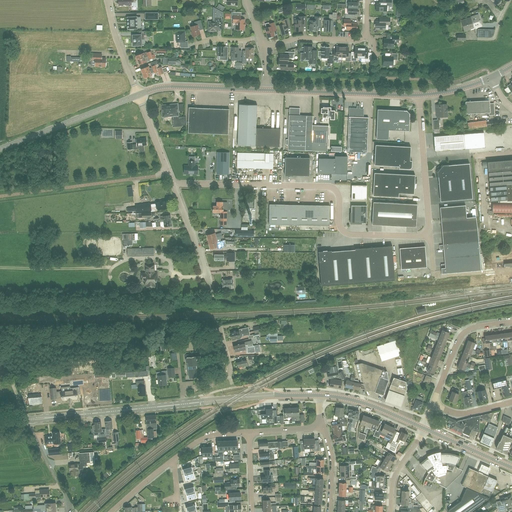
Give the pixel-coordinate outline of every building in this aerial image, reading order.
[(359,5),(359,3),(356,3),(355,0),(345,0),(346,2),(348,3),(348,8),(358,9),(358,5),(359,5)] [(383,11),(386,11),(388,11),(388,6),(391,6),(391,0),(379,0),(379,3),(376,3),(376,5),(375,5),(375,7),(375,8),(376,8),(376,11),(380,11),(380,12),(383,12),(383,11)] [(221,30),(221,23),(221,19),(222,17),(223,17),(223,13),(213,7),(213,13),(216,13),(215,18),(213,18),(213,22),(209,22),(208,31),(217,31),(217,30),(221,30)] [(359,15),(359,12),(358,12),(358,9),(348,8),(348,14),(345,14),(345,18),(355,18),(355,14),(359,15)] [(234,26),(234,30),(235,31),(239,31),(240,30),(244,30),(245,19),(241,19),(241,16),(241,12),(232,12),(232,18),(233,19),(233,22),(236,23),(236,25),(234,26)] [(471,18),(474,29),(481,26),(478,15),(471,17),(471,18)] [(137,18),(137,17),(128,17),(127,17),(127,18),(128,18),(128,29),(130,29),(130,30),(134,30),(134,29),(137,29),(138,29),(138,28),(137,28),(137,24),(141,24),(141,20),(140,20),(140,18),(137,18)] [(302,31),(302,27),(306,27),(306,23),(305,17),(299,17),(299,18),(294,18),(295,21),(295,31),(302,31)] [(321,27),(321,24),(321,17),(319,17),(315,17),(315,21),(310,20),(309,31),(313,31),(313,32),(315,32),(316,31),(317,31),(317,27),(321,27)] [(390,18),(384,18),(379,18),(379,22),(376,22),(375,30),(385,30),(385,25),(390,25),(390,18)] [(474,27),(474,29),(471,18),(468,19),(461,21),(464,32),(466,31),(470,30),(470,28),(474,27)] [(288,33),(287,30),(290,29),(289,25),(287,19),(281,21),(279,22),(280,25),(276,26),(277,31),(281,31),(282,35),(288,33)] [(194,36),(200,35),(199,30),(200,28),(203,27),(201,20),(194,22),(195,26),(191,27),(194,36)] [(332,32),(332,20),(325,20),(324,31),(332,32)] [(357,30),(357,23),(351,23),(351,20),(344,20),(344,26),(347,26),(347,30),(357,30)] [(276,31),(276,29),(274,23),(269,24),(269,23),(266,24),(265,25),(266,28),(265,28),(268,38),(274,36),(273,32),(276,31)] [(146,35),(146,32),(140,32),(140,35),(133,35),(133,36),(133,45),(133,46),(134,46),(134,47),(138,47),(138,46),(141,45),(141,46),(142,46),(145,45),(145,39),(144,39),(144,35),(146,35)] [(184,40),(184,32),(175,32),(175,35),(179,35),(179,40),(184,40)] [(399,43),(399,36),(393,36),(392,40),(384,39),(384,45),(384,46),(384,47),(394,48),(394,42),(399,43)] [(228,60),(228,50),(224,49),(224,47),(218,47),(217,56),(218,56),(218,58),(218,60),(228,60)] [(238,55),(239,48),(231,47),(231,57),(236,57),(235,61),(241,61),(241,55),(238,55)] [(316,50),(312,50),(312,47),(305,47),(304,54),(301,53),(300,61),(303,61),(305,59),(305,58),(309,58),(309,63),(316,64),(316,56),(316,50)] [(318,57),(321,57),(321,58),(328,58),(328,63),(332,63),(332,56),(329,55),(329,48),(322,47),(322,51),(318,51),(318,57)] [(342,57),(342,47),(336,47),(336,54),(333,54),(333,61),(338,61),(338,57),(342,57)] [(351,61),(351,55),(348,54),(348,47),(342,47),(342,57),(346,58),(345,61),(351,61)] [(253,58),(253,48),(246,48),(246,56),(242,56),(242,64),(246,64),(246,58),(253,58)] [(361,58),(361,48),(355,48),(355,54),(351,54),(351,55),(351,61),(357,61),(357,58),(361,58)] [(371,62),(371,55),(368,55),(368,48),(361,48),(361,58),(365,58),(365,62),(371,62)] [(137,61),(152,55),(150,52),(147,53),(146,52),(144,53),(141,54),(140,53),(136,54),(137,56),(136,56),(137,57),(135,58),(137,61)] [(294,59),(295,52),(288,52),(288,55),(280,54),(280,61),(279,60),(279,61),(289,61),(289,58),(291,59),(292,60),(294,60),(294,59)] [(106,67),(106,58),(99,58),(99,54),(91,54),(91,60),(91,61),(91,66),(95,66),(106,67)] [(152,55),(137,61),(138,64),(139,63),(139,65),(147,62),(149,61),(150,60),(153,58),(155,57),(154,54),(152,55)] [(398,60),(398,54),(392,54),(391,57),(383,57),(383,66),(387,66),(387,65),(393,65),(393,60),(398,60)] [(160,67),(158,64),(156,61),(150,63),(151,67),(152,67),(152,68),(149,69),(148,66),(141,69),(143,74),(150,71),(157,69),(160,67)] [(289,61),(279,61),(278,67),(287,67),(287,70),(293,70),(294,67),(292,67),(292,64),(287,64),(288,61),(289,61)] [(487,101),(465,102),(466,114),(489,113),(489,115),(494,115),(494,104),(494,103),(490,103),(489,101),(487,101)] [(257,105),(239,104),(238,145),(255,146),(279,147),(280,129),(256,128),(257,105)] [(162,106),(162,109),(163,117),(173,116),(174,127),(186,125),(186,117),(178,117),(177,105),(166,106),(162,106)] [(447,116),(446,105),(436,105),(436,117),(437,117),(447,116)] [(331,110),(331,107),(323,107),(323,108),(321,108),(321,113),(323,113),(322,118),(330,118),(330,120),(334,120),(335,111),(331,110)] [(228,135),(229,109),(195,108),(189,108),(188,133),(228,135)] [(299,116),(300,108),(290,108),(290,115),(289,115),(288,150),(311,151),(312,126),(312,116),(299,116)] [(362,117),(363,109),(349,108),(348,117),(347,152),(366,152),(368,117),(362,117)] [(408,131),(409,114),(406,111),(378,109),(376,139),(388,139),(389,130),(408,131)] [(498,125),(498,120),(486,122),(486,120),(467,123),(468,129),(487,127),(498,125)] [(327,151),(328,126),(312,126),(311,151),(327,151)] [(434,152),(465,149),(464,134),(433,136),(434,152)] [(147,145),(146,138),(136,139),(137,144),(132,144),(132,142),(127,143),(128,150),(133,149),(140,149),(140,146),(147,145)] [(408,169),(409,169),(410,169),(410,168),(411,168),(411,167),(411,166),(412,161),(409,161),(410,147),(375,145),(374,165),(399,166),(399,168),(408,169)] [(217,174),(229,174),(229,152),(217,152),(217,174)] [(273,169),(273,154),(237,153),(237,168),(273,169)] [(309,176),(309,158),(286,158),(285,176),(293,176),(309,176)] [(335,159),(319,158),(318,173),(335,174),(335,159)] [(490,169),(498,169),(498,160),(489,161),(490,169)] [(184,173),(198,174),(198,166),(194,166),(195,161),(192,161),(191,161),(189,161),(189,166),(184,166),(184,173)] [(448,165),(448,163),(441,163),(435,170),(436,177),(438,177),(440,201),(472,198),(469,163),(448,165)] [(414,194),(415,175),(374,173),(373,196),(398,197),(398,193),(414,194)] [(366,199),(366,185),(351,185),(351,199),(366,199)] [(255,209),(255,199),(246,199),(245,208),(255,209)] [(156,206),(157,211),(157,210),(167,209),(167,207),(166,200),(156,201),(156,206)] [(220,212),(220,218),(220,225),(226,225),(226,218),(227,212),(226,212),(226,203),(227,203),(222,202),(217,202),(217,206),(213,206),(213,212),(220,212)] [(394,226),(395,203),(373,202),(372,224),(394,226)] [(416,227),(417,205),(395,203),(394,226),(416,227)] [(136,208),(128,209),(128,208),(127,208),(127,211),(128,211),(128,212),(136,211),(137,213),(151,211),(151,212),(157,211),(156,206),(151,207),(150,204),(136,206),(136,208)] [(279,225),(279,204),(269,204),(269,225),(279,225)] [(289,225),(289,205),(279,204),(279,225),(289,225)] [(496,213),(496,217),(511,217),(511,204),(494,205),(494,213),(496,213)] [(299,225),(299,205),(289,205),(289,225),(299,225)] [(309,225),(309,205),(299,205),(299,225),(309,225)] [(319,226),(319,205),(309,205),(309,225),(319,226)] [(329,226),(330,205),(319,205),(319,226),(329,226)] [(366,223),(367,205),(351,205),(351,223),(366,223)] [(441,220),(466,218),(465,205),(440,207),(441,220)] [(442,232),(477,229),(476,217),(466,218),(441,220),(442,232)] [(443,245),(478,242),(478,232),(477,229),(442,232),(443,245)] [(146,239),(146,234),(128,234),(127,245),(137,245),(137,239),(146,239)] [(209,245),(220,241),(220,239),(222,238),(222,236),(208,239),(209,245)] [(222,241),(220,241),(209,245),(210,249),(218,247),(219,249),(220,248),(222,248),(225,247),(225,243),(224,240),(222,241)] [(444,257),(479,254),(478,242),(443,245),(444,257)] [(370,282),(395,280),(392,245),(367,247),(370,282)] [(401,269),(426,267),(425,246),(399,248),(401,269)] [(346,284),(370,282),(367,247),(355,249),(343,250),(346,284)] [(332,251),(331,250),(318,252),(321,286),(346,284),(343,250),(332,251)] [(235,261),(235,253),(227,253),(227,255),(223,254),(214,254),(214,261),(223,261),(223,258),(227,258),(227,261),(235,261)] [(442,273),(471,271),(481,270),(479,254),(444,257),(445,267),(441,267),(442,273)] [(154,276),(154,265),(146,266),(146,276),(144,276),(143,276),(142,277),(142,278),(142,279),(143,280),(144,280),(144,281),(145,281),(145,284),(149,284),(149,287),(155,287),(155,283),(157,283),(157,276),(154,276)] [(244,334),(250,332),(249,328),(231,332),(232,336),(244,333),(244,334)] [(447,339),(449,332),(442,329),(440,333),(437,332),(437,333),(433,332),(433,333),(447,339)] [(499,333),(499,332),(495,333),(495,334),(492,334),(494,350),(496,349),(496,345),(497,345),(496,342),(500,341),(499,333)] [(507,340),(506,332),(499,333),(500,341),(503,341),(504,347),(508,346),(507,340)] [(432,334),(430,333),(429,337),(437,340),(437,342),(444,345),(447,339),(433,333),(432,334)] [(489,335),(489,334),(488,333),(486,334),(485,334),(485,335),(484,335),(485,343),(490,342),(490,346),(491,346),(491,350),(494,350),(492,334),(489,335)] [(382,361),(401,355),(396,340),(377,347),(382,361)] [(472,349),(475,343),(468,340),(465,346),(472,349)] [(441,352),(444,345),(437,342),(434,349),(441,352)] [(475,354),(476,351),(472,350),(472,349),(465,346),(462,353),(469,356),(471,353),(475,354)] [(439,359),(441,352),(434,349),(431,356),(439,359)] [(466,363),(469,356),(462,353),(460,360),(466,363)] [(203,377),(200,356),(189,357),(188,355),(185,355),(186,358),(185,358),(186,363),(188,363),(189,379),(198,378),(198,377),(203,377)] [(436,365),(439,359),(431,356),(429,363),(436,365)] [(238,368),(247,366),(246,359),(237,361),(238,368)] [(429,363),(428,363),(426,362),(426,361),(422,360),(419,359),(418,362),(421,363),(424,365),(424,366),(427,368),(426,369),(433,372),(436,365),(429,363)] [(471,365),(466,363),(460,360),(457,367),(464,370),(465,367),(469,368),(470,367),(473,368),(475,363),(472,362),(471,365)] [(358,364),(361,375),(365,391),(371,390),(383,394),(388,380),(387,371),(362,363),(362,362),(359,363),(358,363),(358,364)] [(125,372),(116,373),(116,377),(126,377),(126,375),(138,374),(139,377),(148,376),(148,375),(150,375),(150,371),(149,366),(146,366),(146,371),(138,372),(126,372),(125,372)] [(157,376),(158,376),(159,385),(161,385),(161,386),(165,385),(165,384),(166,384),(166,377),(167,376),(166,371),(164,371),(162,371),(162,372),(157,372),(157,376)] [(429,384),(432,378),(426,375),(423,382),(429,384)] [(352,388),(355,377),(351,376),(350,381),(346,381),(344,387),(352,388)] [(359,390),(361,384),(358,383),(358,381),(354,380),(355,377),(352,388),(359,390)] [(406,379),(403,378),(403,380),(393,377),(391,384),(406,390),(407,388),(406,382),(406,379)] [(504,396),(511,394),(507,379),(503,380),(505,386),(502,386),(504,396)] [(340,389),(341,382),(331,380),(330,387),(340,389)] [(146,395),(145,386),(144,386),(143,381),(140,381),(136,382),(136,384),(137,387),(138,387),(139,396),(146,395)] [(406,390),(391,384),(385,401),(401,407),(406,390)] [(62,396),(63,400),(68,400),(68,401),(73,400),(73,399),(77,399),(76,394),(79,393),(79,387),(70,388),(70,391),(62,392),(56,393),(56,388),(50,389),(51,399),(57,398),(57,397),(62,396)] [(455,402),(459,393),(458,393),(459,391),(458,390),(452,387),(450,393),(451,394),(449,400),(455,402)] [(480,400),(487,398),(485,389),(477,391),(480,400)] [(469,396),(467,391),(461,392),(463,398),(464,398),(466,405),(472,403),(470,396),(469,396)] [(413,408),(416,409),(416,410),(417,410),(418,410),(419,410),(422,403),(424,398),(416,395),(413,403),(415,403),(413,408)] [(337,421),(340,421),(346,421),(345,416),(343,416),(344,408),(336,407),(335,415),(338,416),(337,421)] [(292,421),(292,408),(284,408),(285,415),(284,415),(284,419),(285,419),(288,417),(292,417),(292,421),(290,421),(285,421),(285,423),(292,423),(292,421)] [(273,417),(272,409),(261,410),(257,410),(257,415),(261,415),(261,419),(266,419),(266,423),(270,423),(269,418),(273,417)] [(493,413),(492,412),(480,415),(479,418),(489,422),(493,413)] [(147,429),(157,429),(155,415),(146,416),(147,429)] [(365,425),(368,417),(363,415),(360,423),(365,425)] [(462,433),(469,436),(474,438),(477,431),(479,432),(480,415),(475,416),(468,418),(456,421),(449,418),(447,422),(452,424),(450,428),(462,433)] [(509,425),(511,419),(503,415),(502,421),(509,425)] [(365,425),(369,426),(368,428),(370,429),(371,427),(374,419),(368,417),(365,425)] [(376,429),(379,421),(374,419),(371,427),(376,429)] [(341,430),(340,427),(341,427),(341,426),(346,426),(346,423),(346,421),(340,421),(340,423),(332,425),(334,434),(333,435),(341,433),(341,430)] [(94,422),(94,426),(92,426),(92,429),(91,429),(92,433),(94,435),(95,435),(102,434),(101,431),(101,422),(94,422)] [(494,426),(489,423),(487,427),(486,427),(482,436),(480,441),(490,445),(496,432),(496,431),(497,430),(496,430),(497,427),(494,426)] [(380,435),(385,437),(386,434),(389,426),(384,424),(381,431),(381,432),(380,435)] [(386,434),(385,437),(390,439),(391,437),(391,436),(395,428),(389,426),(386,434)] [(501,451),(511,429),(506,427),(500,441),(499,441),(496,448),(497,449),(498,448),(499,448),(500,449),(501,451)] [(153,431),(153,429),(147,429),(147,430),(148,437),(151,437),(154,437),(157,437),(156,431),(153,431)] [(511,429),(501,451),(503,451),(505,450),(505,452),(507,453),(510,446),(509,445),(511,438),(511,429)] [(393,438),(391,444),(390,446),(396,448),(399,443),(400,444),(400,445),(402,445),(403,445),(403,444),(408,434),(401,431),(400,435),(396,433),(393,438)] [(61,443),(59,432),(52,433),(53,436),(45,436),(45,444),(53,443),(53,444),(61,443)] [(342,436),(341,433),(333,435),(334,442),(341,440),(341,442),(346,441),(345,435),(342,436)] [(313,438),(313,437),(310,437),(311,438),(309,438),(310,448),(313,448),(313,450),(319,450),(319,444),(315,444),(315,438),(313,438)] [(301,451),(305,451),(304,448),(310,448),(309,438),(304,439),(304,445),(300,445),(301,451)] [(274,459),(274,454),(278,449),(278,448),(270,448),(271,452),(260,453),(260,459),(269,459),(274,459)] [(71,470),(71,475),(78,474),(78,469),(78,467),(87,466),(87,463),(90,463),(89,452),(79,453),(79,461),(80,461),(80,463),(69,464),(70,470),(71,470)] [(393,461),(396,456),(389,452),(386,457),(393,461)] [(456,466),(455,465),(459,457),(454,455),(450,454),(445,454),(441,454),(436,455),(433,456),(429,458),(425,461),(421,464),(427,470),(427,472),(427,473),(428,473),(425,478),(432,482),(436,476),(446,472),(447,469),(450,470),(451,465),(455,466),(457,467),(459,468),(457,467),(456,466)] [(390,466),(393,461),(386,457),(383,462),(390,466)] [(387,471),(390,466),(383,462),(380,460),(376,467),(372,466),(371,469),(380,471),(381,468),(387,471)] [(341,471),(349,471),(351,471),(351,464),(356,464),(356,461),(350,462),(350,465),(349,465),(341,466),(341,471)] [(236,471),(239,471),(239,463),(230,464),(230,467),(225,467),(226,471),(230,471),(233,471),(233,472),(236,472),(236,471)] [(488,475),(490,468),(481,464),(478,470),(488,475)] [(191,465),(182,468),(184,474),(193,472),(191,465)] [(448,510),(447,511),(468,511),(489,497),(497,480),(469,468),(461,485),(466,487),(460,501),(448,510)] [(384,475),(379,475),(380,471),(371,469),(371,472),(373,472),(373,473),(372,474),(371,475),(372,477),(375,478),(375,477),(376,478),(375,481),(384,481),(384,475)] [(262,482),(271,482),(273,482),(272,475),(270,475),(270,470),(264,470),(264,475),(261,476),(262,482)] [(352,477),(351,471),(349,471),(341,471),(341,477),(344,476),(350,476),(350,477),(350,480),(356,479),(356,476),(352,477)] [(195,478),(193,472),(184,474),(186,481),(195,478)] [(226,489),(231,489),(231,486),(240,486),(239,479),(230,479),(231,482),(226,483),(226,489)] [(368,489),(374,489),(374,486),(375,486),(384,487),(384,481),(375,481),(372,481),(372,486),(368,486),(366,486),(365,486),(365,488),(366,488),(368,489)] [(193,485),(184,487),(186,494),(195,492),(193,485)] [(30,498),(41,497),(50,496),(49,489),(40,489),(40,492),(35,493),(29,494),(30,498)] [(383,499),(383,492),(375,492),(376,491),(374,491),(374,489),(368,489),(368,491),(371,492),(371,495),(375,495),(375,499),(383,499)] [(197,498),(195,492),(186,494),(188,500),(197,498)] [(230,499),(230,502),(235,502),(234,499),(241,499),(240,492),(229,493),(230,499)] [(505,503),(511,500),(511,499),(511,495),(503,497),(500,498),(500,500),(501,501),(496,502),(497,506),(502,504),(505,503)] [(408,498),(401,498),(401,505),(408,505),(408,508),(419,508),(418,506),(413,506),(413,504),(413,502),(412,502),(411,502),(411,499),(409,499),(408,499),(408,498)] [(499,511),(501,511),(504,511),(504,509),(511,506),(511,500),(505,503),(502,504),(497,506),(499,511)] [(195,503),(186,506),(187,511),(188,511),(196,510),(195,503)]
